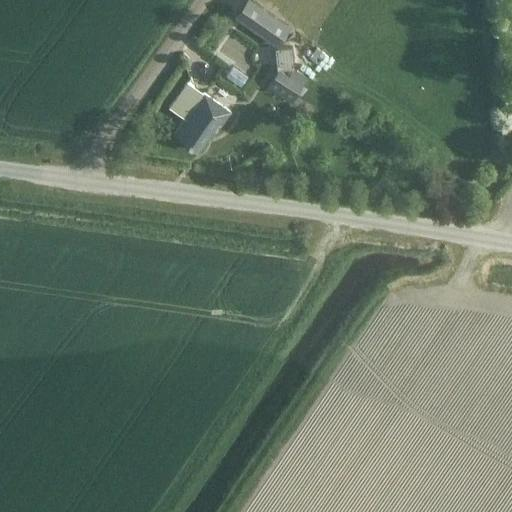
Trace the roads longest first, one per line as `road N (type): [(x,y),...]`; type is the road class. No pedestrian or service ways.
road 1 (unclassified): [(511,243),(77,178)]
road 2 (unclassified): [(77,178),(203,0)]
